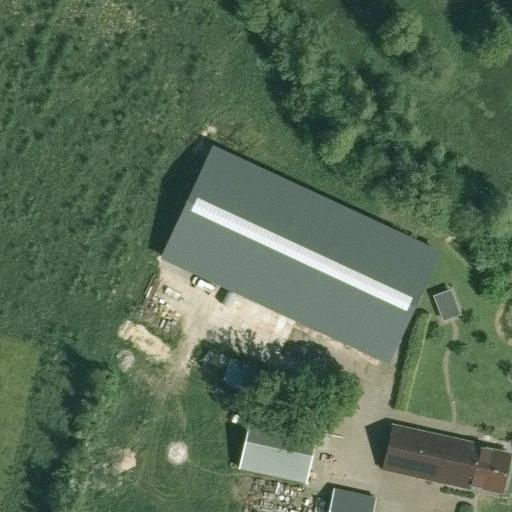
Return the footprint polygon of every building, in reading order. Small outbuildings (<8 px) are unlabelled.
[(439,252),(214,147),(164,256),(389,361),(439,252)] [(143,255),(139,264),(157,273),(162,263),(143,255)] [(239,468),(304,483),(316,430),(251,415),(239,468)] [(502,490),(509,457),(478,450),(480,444),(392,424),(381,469),(464,488),(465,482),(502,490)] [(371,511),(375,498),(333,489),(328,511),(371,511)]
